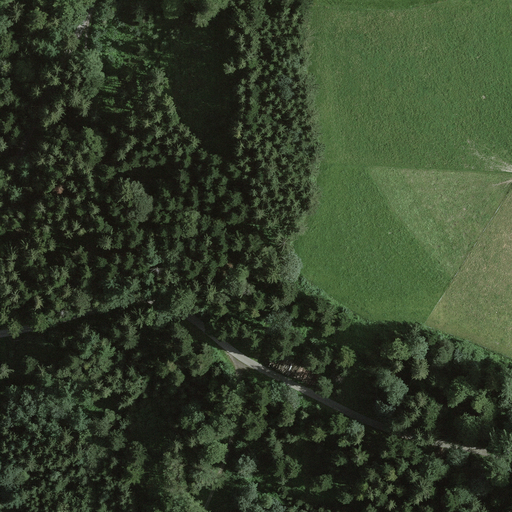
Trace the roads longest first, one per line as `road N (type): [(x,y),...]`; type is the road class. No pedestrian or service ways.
road 1 (track): [(241,363),(203,322),(140,196),(98,134),(82,31)]
road 2 (track): [(241,363),(365,421),(511,456)]
road 3 (track): [(0,334),(133,299),(170,303),(203,322)]
road 4 (track): [(0,207),(82,31)]
road 5 (track): [(208,511),(237,424),(241,363)]
